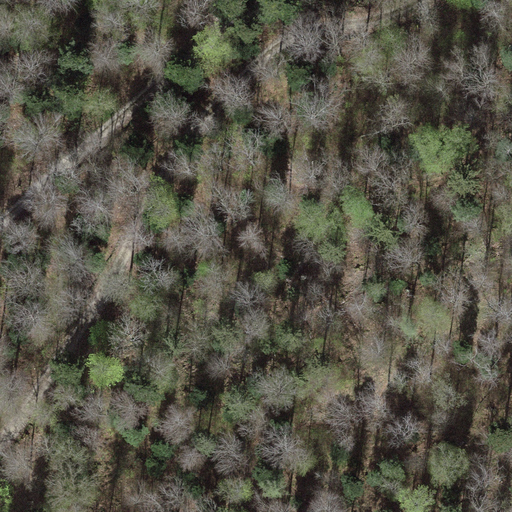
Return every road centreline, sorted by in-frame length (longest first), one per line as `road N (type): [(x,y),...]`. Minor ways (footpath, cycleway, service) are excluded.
road 1 (track): [(0,439),(126,258),(168,164),(258,64),(302,29),(406,13),(425,0)]
road 2 (track): [(269,0),(168,71),(0,226)]
